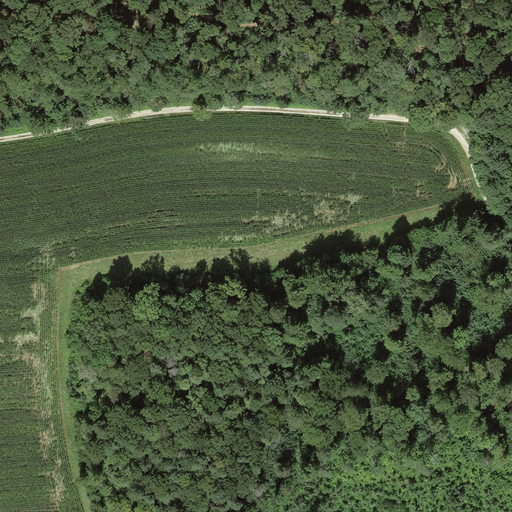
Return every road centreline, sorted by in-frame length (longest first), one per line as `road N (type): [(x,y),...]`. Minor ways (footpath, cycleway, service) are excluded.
road 1 (track): [(93,511),(61,359),(72,273),(106,261),(268,251),(487,200)]
road 2 (track): [(463,137),(389,119),(204,109),(0,139)]
